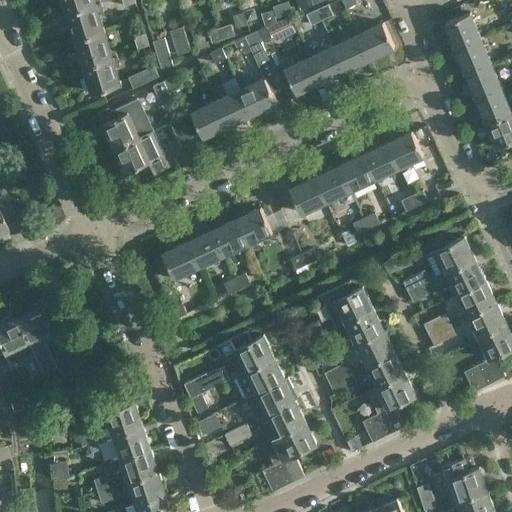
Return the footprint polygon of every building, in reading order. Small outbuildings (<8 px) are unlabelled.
[(63,0),(67,9),(97,0),(63,0)] [(100,0),(97,0),(67,9),(75,36),(105,27),(100,11),(104,10),(100,0)] [(284,0),(273,4),(278,18),(293,13),(288,0),(284,0)] [(317,8),(323,19),(334,14),(328,3),(317,8)] [(323,19),(317,8),(306,14),(312,25),(323,19)] [(262,13),(265,24),(277,21),(273,9),(262,13)] [(233,14),(237,28),(248,24),(244,11),(233,14)] [(456,47),(481,36),(471,11),(446,21),(456,47)] [(220,25),(224,36),(235,33),(232,21),(220,25)] [(359,33),(370,57),(395,46),(383,21),(359,33)] [(224,36),(220,25),(209,28),(213,40),(224,36)] [(105,27),(75,36),(84,63),(117,53),(114,42),(110,43),(105,27)] [(150,43),(147,33),(134,37),(137,47),(150,43)] [(370,57),(359,33),(335,44),(346,69),(370,57)] [(246,36),(235,41),(240,53),(244,51),(245,53),(252,50),(246,36)] [(467,72),(492,61),(481,36),(456,47),(467,72)] [(155,41),(163,66),(174,62),(166,37),(155,41)] [(175,42),(179,54),(192,49),(188,38),(175,42)] [(311,55),(322,80),(346,69),(335,44),(311,55)] [(227,57),(222,46),(211,51),(216,63),(227,57)] [(117,53),(84,63),(92,91),(122,82),(117,65),(121,64),(117,53)] [(322,80),(311,55),(286,67),(298,91),(322,80)] [(492,61),(467,72),(477,96),(502,86),(492,61)] [(134,87),(160,75),(156,65),(129,77),(134,87)] [(174,75),(155,85),(160,95),(179,86),(174,75)] [(242,88),(254,112),(278,101),(266,76),(242,88)] [(487,121),(511,110),(502,86),(477,96),(487,121)] [(218,99),(229,124),(254,112),(242,88),(218,99)] [(115,146),(140,135),(153,129),(138,97),(112,109),(115,117),(104,121),(115,146)] [(229,124),(218,99),(193,111),(204,135),(229,124)] [(511,110),(487,121),(497,146),(511,141),(511,142),(511,110)] [(182,146),(193,141),(182,116),(171,121),(182,146)] [(153,129),(140,135),(115,146),(127,171),(138,166),(142,176),(169,164),(153,129)] [(388,141),(400,166),(424,154),(413,130),(388,141)] [(364,152),(376,177),(400,166),(388,141),(364,152)] [(340,164),(351,189),(376,177),(364,152),(340,164)] [(316,175),(327,200),(351,189),(340,164),(316,175)] [(327,200),(316,175),(291,187),(302,211),(327,200)] [(3,217),(14,212),(3,188),(0,189),(0,230),(8,227),(3,217)] [(413,193),(418,204),(429,199),(424,188),(413,193)] [(418,204),(413,193),(402,199),(407,209),(418,204)] [(237,217),(249,242),(273,230),(262,206),(237,217)] [(364,216),(369,227),(380,222),(375,211),(364,216)] [(369,227),(364,216),(354,221),(359,232),(369,227)] [(213,229),(225,253),(249,242),(237,217),(213,229)] [(189,240),(200,265),(225,253),(213,229),(189,240)] [(448,270),(476,256),(465,235),(438,248),(448,270)] [(200,265),(189,240),(164,252),(176,276),(200,265)] [(303,252),(308,262),(319,257),(314,246),(303,252)] [(308,262),(303,252),(292,257),(297,268),(308,262)] [(476,256),(448,270),(459,292),(486,278),(476,256)] [(409,290),(430,279),(425,268),(404,279),(409,290)] [(236,276),(241,287),(252,282),(246,271),(236,276)] [(336,325),(347,320),(374,307),(359,274),(321,293),(336,325)] [(241,287),(236,276),(225,282),(230,292),(241,287)] [(486,278),(459,292),(469,313),(497,300),(486,278)] [(430,279),(409,290),(414,300),(436,290),(430,279)] [(497,300),(469,313),(480,335),(507,321),(497,300)] [(172,306),(177,317),(188,312),(183,301),(172,306)] [(17,315),(32,347),(63,332),(56,318),(49,321),(41,304),(17,315)] [(374,307),(347,320),(357,342),(385,328),(374,307)] [(430,333),(451,322),(446,312),(425,322),(430,333)] [(32,347),(17,315),(0,322),(0,345),(7,360),(32,349),(31,347),(32,347)] [(310,338),(331,328),(326,318),(305,328),(310,338)] [(511,330),(507,321),(480,335),(491,357),(488,359),(497,379),(507,374),(497,354),(511,346),(511,330)] [(451,322),(430,333),(435,343),(457,333),(451,322)] [(331,328),(310,338),(315,349),(337,339),(331,328)] [(385,328),(357,342),(368,363),(395,350),(385,328)] [(238,349),(247,368),(275,355),(264,333),(252,339),(248,329),(220,342),(226,355),(238,349)] [(395,350),(368,363),(378,385),(406,371),(395,350)] [(247,395),(258,390),(286,377),(275,355),(247,368),(237,374),(247,395)] [(476,364),(486,384),(497,379),(488,359),(476,364)] [(331,382),(352,371),(347,361),(326,371),(331,382)] [(486,384),(476,364),(465,369),(475,390),(486,384)] [(230,378),(224,365),(208,373),(207,371),(185,382),(192,396),(203,391),(230,378)] [(352,371),(331,382),(336,393),(358,382),(352,371)] [(368,390),(379,412),(385,409),(395,430),(406,424),(396,404),(417,393),(406,371),(378,385),(368,390)] [(286,377),(258,390),(269,412),(296,399),(286,377)] [(114,433),(144,424),(136,400),(125,404),(120,391),(103,399),(114,433)] [(203,391),(192,396),(199,411),(210,406),(203,391)] [(296,399),(269,412),(279,433),(307,420),(296,399)] [(375,414),(385,435),(395,430),(385,409),(379,412),(375,414)] [(385,435),(375,414),(364,419),(374,440),(385,435)] [(213,428),(207,416),(197,421),(203,433),(213,428)] [(274,436),(285,458),(295,479),(306,474),(295,453),(318,442),(307,420),(279,433),(274,436)] [(248,423),(226,433),(231,444),(253,433),(248,423)] [(144,424),(114,433),(106,436),(114,459),(122,456),(151,447),(144,424)] [(76,433),(80,445),(94,440),(90,429),(76,433)] [(0,458),(10,456),(7,444),(0,445),(0,458)] [(151,447),(122,456),(130,479),(159,469),(151,447)] [(459,498),(488,488),(480,465),(469,469),(465,457),(442,465),(453,501),(459,499),(459,498)] [(274,463),(284,484),(295,479),(285,458),(274,463)] [(54,460),(55,474),(70,473),(69,459),(54,460)] [(284,484),(274,463),(264,468),(274,490),(284,484)] [(159,469),(130,479),(137,502),(166,492),(159,469)] [(99,490),(110,486),(106,474),(95,478),(99,490)] [(418,486),(425,509),(437,505),(429,482),(418,486)] [(110,486),(99,490),(102,501),(114,497),(110,486)] [(459,498),(459,499),(463,511),(493,511),(496,511),(488,488),(459,498)] [(173,511),(166,492),(137,502),(127,505),(128,509),(126,510),(126,511),(125,511),(173,511)] [(376,508),(377,511),(405,511),(398,497),(376,508)]
